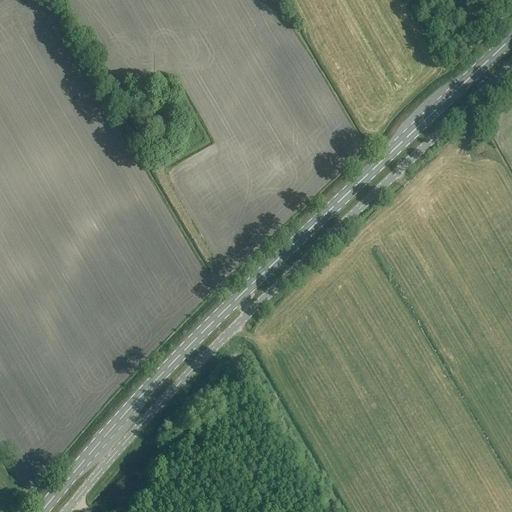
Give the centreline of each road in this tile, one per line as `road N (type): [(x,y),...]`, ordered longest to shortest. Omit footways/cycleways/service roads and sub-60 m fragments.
road 1 (primary): [(40,511),(160,373),(511,37)]
road 2 (unclassified): [(65,511),(193,368),(511,63)]
road 3 (track): [(249,312),(224,285),(142,148)]
